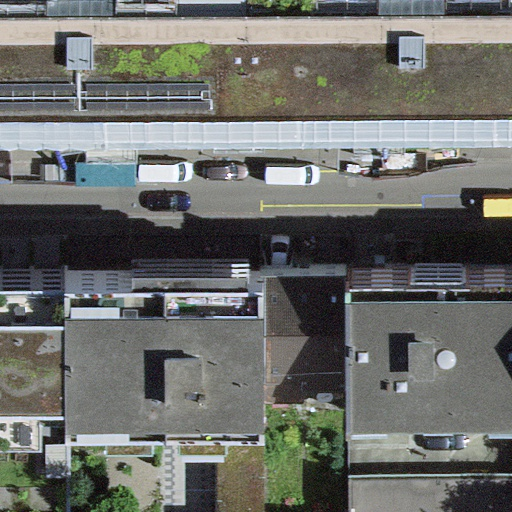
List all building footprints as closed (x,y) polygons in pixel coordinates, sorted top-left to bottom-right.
[(182,95),(245,95),(247,0),(208,0),(209,4),(113,4),(112,0),(46,0),(47,4),(0,4),(0,106),(50,106),(50,96),(110,95),(110,106),(182,105),(182,95)] [(511,0),(508,0),(508,2),(445,2),(444,0),(378,0),(379,3),(282,3),(282,0),(247,0),(245,95),(309,94),(309,105),(382,104),(382,94),(442,94),(442,104),(511,103),(511,0)] [(265,259),(265,263),(261,263),(261,265),(261,359),(300,359),(300,368),(303,368),(346,369),(346,408),(348,408),(348,262),(292,262),(292,259),(265,259)] [(511,261),(348,262),(348,408),(351,408),(351,409),(386,409),(386,402),(425,402),(425,392),(451,392),(451,402),(491,401),(491,392),(511,391),(511,261)] [(0,263),(0,511),(68,511),(68,420),(68,414),(68,410),(68,407),(67,266),(67,264),(0,263)] [(132,263),(67,264),(67,266),(68,407),(68,410),(68,414),(217,413),(217,426),(217,511),(261,511),(262,445),(261,413),(261,380),(261,359),(261,265),(261,263),(247,263),(132,263)] [(511,511),(511,471),(349,472),(348,511),(511,511)]
